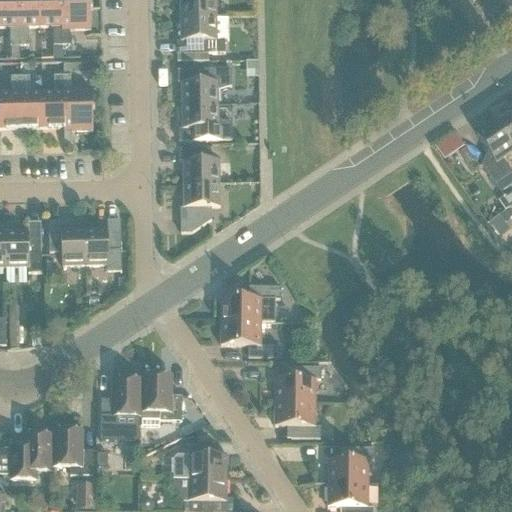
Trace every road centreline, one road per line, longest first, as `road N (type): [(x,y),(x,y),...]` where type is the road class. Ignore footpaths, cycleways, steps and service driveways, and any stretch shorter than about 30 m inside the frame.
road 1 (residential): [(158,304),(511,71)]
road 2 (residential): [(292,511),(158,304)]
road 3 (residential): [(142,191),(139,0)]
road 4 (residential): [(0,389),(36,389),(158,304)]
road 5 (residential): [(0,194),(142,191)]
